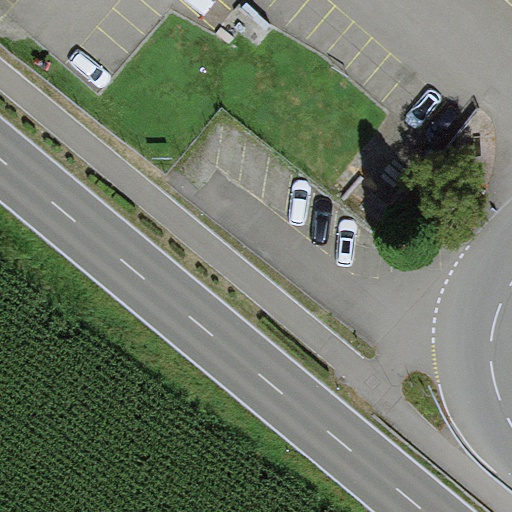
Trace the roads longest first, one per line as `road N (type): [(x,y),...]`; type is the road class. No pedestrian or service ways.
road 1 (primary): [(0,161),(419,511)]
road 2 (residential): [(511,425),(494,397),(489,343),(511,284)]
